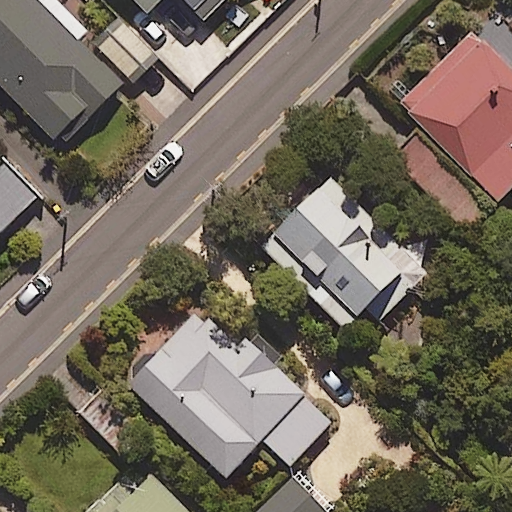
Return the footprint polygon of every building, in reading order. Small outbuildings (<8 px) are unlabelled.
[(0,0),(0,87),(60,148),(123,87),(37,0),(0,0)] [(231,0),(132,0),(151,19),(170,0),(182,0),(207,25),(231,0)] [(511,15),(504,7),(401,106),(429,134),(398,164),(471,239),(511,199),(511,15)] [(159,60),(125,29),(102,54),(136,85),(159,60)] [(0,171),(0,239),(41,200),(7,165),(0,171)] [(333,183),(265,251),(350,337),(370,317),(379,326),(428,278),(333,183)] [(256,351),(253,355),(206,310),(131,389),(230,483),(266,445),(292,471),(335,426),(256,351)] [(184,511),(155,480),(140,494),(130,484),(101,511),(184,511)] [(324,511),(293,482),(263,511),(324,511)]
